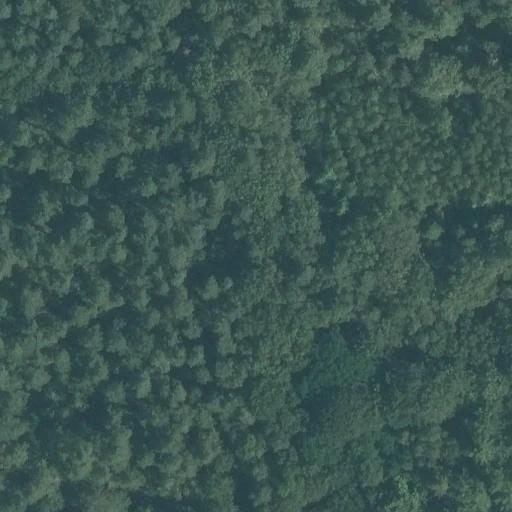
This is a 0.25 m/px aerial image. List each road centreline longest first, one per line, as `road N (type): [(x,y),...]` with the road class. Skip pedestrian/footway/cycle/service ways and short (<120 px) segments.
road 1 (track): [(248,0),(290,430)]
road 2 (track): [(0,94),(254,61)]
road 3 (track): [(333,421),(511,385)]
